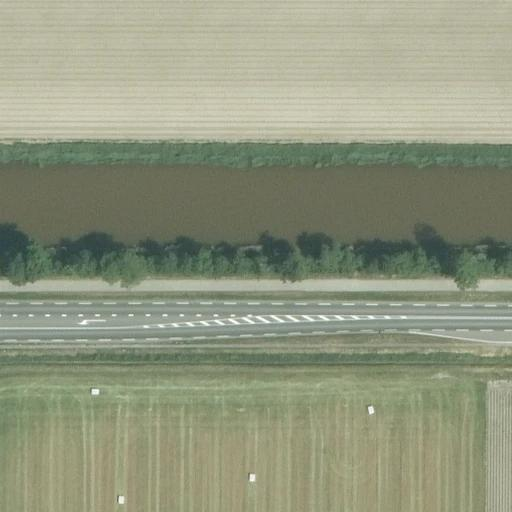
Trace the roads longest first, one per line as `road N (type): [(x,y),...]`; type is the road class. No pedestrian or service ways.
road 1 (secondary): [(0,335),(430,325),(445,318)]
road 2 (secondary): [(445,318),(0,310)]
